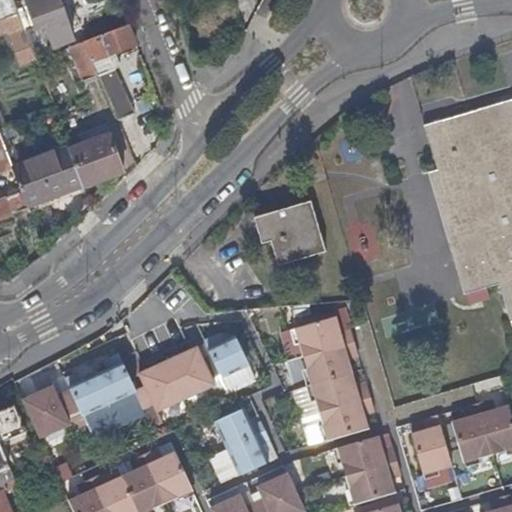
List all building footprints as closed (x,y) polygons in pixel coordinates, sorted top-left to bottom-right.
[(0,0),(0,17),(17,11),(13,0),(0,0)] [(72,39),(59,0),(25,0),(35,28),(46,25),(53,45),(72,39)] [(6,29),(18,65),(35,59),(29,43),(17,11),(0,17),(0,30),(0,31),(6,29)] [(112,53),(135,44),(127,24),(83,41),(96,73),(118,119),(135,112),(114,68),(117,67),(112,53)] [(29,43),(35,59),(47,54),(41,38),(29,43)] [(82,79),(96,73),(83,41),(68,47),(82,79)] [(431,174),(465,295),(503,284),(511,317),(511,105),(428,129),(440,172),(431,174)] [(69,147),(82,183),(83,185),(122,170),(109,132),(69,147)] [(11,166),(20,189),(26,205),(82,183),(69,147),(68,144),(11,166)] [(0,216),(27,206),(26,205),(20,189),(0,196),(0,216)] [(329,257),(316,205),(257,220),(264,248),(276,245),(283,270),(329,257)] [(294,328),(302,356),(352,341),(350,333),(341,336),(339,330),(335,316),(294,328)] [(214,337),(219,334),(214,326),(209,329),(214,337)] [(348,327),(339,330),(341,336),(350,333),(348,327)] [(207,349),(215,366),(216,369),(244,359),(231,329),(219,334),(214,337),(209,329),(200,333),(207,349)] [(164,353),(180,390),(210,377),(206,369),(215,366),(207,349),(198,352),(193,340),(164,353)] [(302,356),(310,383),(351,372),(347,359),(346,353),(355,351),(352,341),(302,356)] [(346,353),(347,359),(357,356),(355,351),(346,353)] [(93,374),(103,395),(130,383),(116,352),(106,357),(110,366),(105,368),(93,374)] [(139,378),(130,383),(138,400),(148,396),(151,403),(180,390),(164,353),(134,366),(139,378)] [(110,366),(106,357),(102,359),(105,368),(110,366)] [(77,371),(72,373),(77,382),(81,380),(77,371)] [(310,383),(318,412),(369,397),(366,388),(356,391),(354,385),(351,372),(310,383)] [(63,377),(68,389),(74,402),(77,407),(103,395),(93,374),(81,380),(77,382),(72,373),(63,377)] [(356,391),(366,388),(365,383),(354,385),(356,391)] [(50,386),(21,399),(34,429),(64,417),(60,408),(74,402),(68,389),(54,395),(50,386)] [(305,388),(292,391),(297,411),(310,407),(305,388)] [(369,397),(318,412),(326,439),(367,428),(363,414),(361,409),(371,405),(369,397)] [(209,414),(221,442),(260,425),(255,415),(247,419),(245,414),(239,401),(209,414)] [(361,409),(363,414),(373,411),(371,405),(361,409)] [(0,471),(8,468),(0,449),(0,442),(24,433),(13,406),(0,410),(0,471)] [(253,411),(245,414),(247,419),(255,415),(253,411)] [(494,432),(500,431),(497,420),(491,422),(494,432)] [(511,471),(511,427),(500,431),(494,432),(491,422),(483,425),(497,476),(511,471)] [(260,425),(221,442),(233,468),(263,455),(257,442),(255,437),(264,434),(260,425)] [(469,484),(497,476),(483,425),(475,427),(477,438),(471,439),(457,443),(469,484)] [(468,429),(471,439),(477,438),(475,427),(468,429)] [(255,437),(257,442),(266,438),(264,434),(255,437)] [(436,449),(430,451),(416,455),(427,495),(457,487),(442,436),(433,439),(436,449)] [(427,440),(430,451),(436,449),(433,439),(427,440)] [(150,451),(154,449),(150,441),(146,443),(150,451)] [(138,446),(159,494),(185,482),(168,443),(154,449),(150,451),(146,443),(138,446)] [(114,466),(132,506),(159,494),(138,446),(130,450),(133,458),(128,460),(114,466)] [(125,452),(128,460),(133,458),(130,450),(125,452)] [(350,497),(351,497),(401,482),(399,474),(388,477),(387,470),(383,457),(342,469),(350,497)] [(97,464),(92,466),(96,475),(100,472),(97,464)] [(84,470),(102,511),(118,511),(132,506),(114,466),(100,472),(96,475),(92,466),(84,470)] [(249,496),(256,511),(263,511),(266,511),(267,511),(284,511),(299,506),(283,467),(252,479),(258,492),(249,496)] [(49,481),(43,468),(21,476),(27,490),(49,481)] [(397,468),(387,470),(388,477),(399,474),(397,468)] [(75,484),(62,491),(72,511),(102,511),(84,470),(76,473),(79,482),(75,484)] [(71,475),(75,484),(79,482),(76,473),(71,475)] [(401,482),(351,497),(355,511),(399,511),(395,498),(394,493),(403,490),(401,482)] [(256,511),(249,496),(240,500),(234,487),(205,501),(209,511),(256,511)] [(0,511),(8,511),(0,491),(0,511)]
